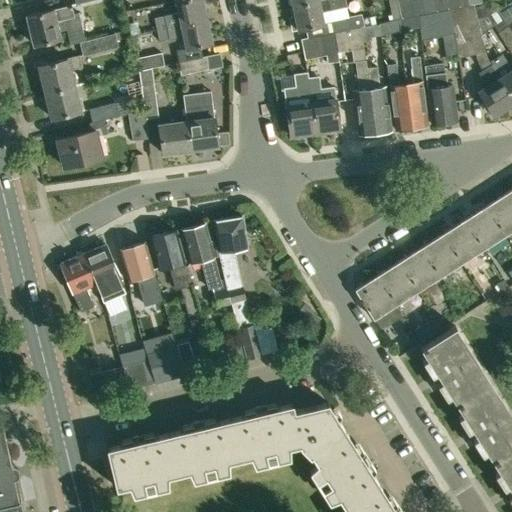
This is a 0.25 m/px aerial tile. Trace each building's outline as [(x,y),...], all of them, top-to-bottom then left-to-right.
[(175,0),(178,12),(154,17),(156,28),(206,16),(202,0),(175,0)] [(323,34),(334,32),(360,27),(362,26),(362,25),(360,18),(359,13),(324,21),(322,12),(347,6),(345,0),(313,0),(292,5),(295,16),(289,17),(292,30),(297,29),(298,29),(320,24),(322,34),(323,34)] [(397,0),(401,17),(401,19),(418,15),(424,14),(435,11),(432,0),(397,0)] [(432,0),(435,11),(447,9),(445,0),(432,0)] [(449,8),(459,6),(457,0),(445,0),(447,9),(449,8)] [(511,0),(497,9),(504,21),(511,16),(511,0)] [(488,1),(482,2),(487,16),(489,19),(489,20),(497,31),(498,31),(507,25),(499,14),(499,13),(496,9),(488,1)] [(459,6),(449,8),(454,32),(454,34),(458,57),(477,53),(485,51),(480,29),(473,3),(470,4),(459,6)] [(86,40),(86,39),(79,11),(73,12),(71,5),(53,9),(53,8),(27,15),(34,44),(60,38),(58,31),(66,29),(69,44),(80,41),(86,40)] [(447,60),(458,57),(454,34),(454,32),(449,8),(447,9),(435,11),(424,14),(418,15),(419,26),(420,39),(442,35),(447,60)] [(418,15),(401,19),(400,19),(400,30),(419,26),(418,15)] [(206,16),(156,28),(159,41),(183,35),(186,48),(212,42),(206,16)] [(367,17),(360,18),(362,25),(369,24),(367,17)] [(401,17),(380,22),(381,34),(400,30),(400,19),(401,19),(401,17)] [(381,34),(380,22),(369,24),(362,25),(362,26),(360,27),(361,38),(381,34)] [(507,26),(504,28),(498,32),(511,54),(511,33),(507,26)] [(360,27),(334,32),(336,51),(361,47),(360,38),(361,38),(360,27)] [(86,40),(80,41),(83,54),(118,45),(114,32),(86,39),(86,40)] [(327,54),(325,55),(326,62),(338,62),(336,51),(334,32),(323,34),(327,54)] [(322,34),(301,38),(305,59),(325,55),(327,54),(323,34),(322,34)] [(166,64),(164,52),(137,58),(139,70),(151,67),(166,64)] [(181,75),(223,66),(220,53),(178,62),(181,75)] [(79,55),(39,65),(45,91),(74,85),(70,69),(82,66),(79,55)] [(413,82),(405,83),(411,126),(427,124),(418,61),(418,55),(409,56),(410,62),(413,82)] [(511,69),(510,71),(503,60),(493,66),(492,66),(511,96),(511,69)] [(374,131),(367,67),(366,61),(355,62),(359,89),(353,90),(358,133),(374,131)] [(457,119),(452,85),(445,86),(442,63),(423,65),(431,123),(457,119)] [(394,64),(386,65),(395,129),(411,126),(405,83),(397,85),(394,64)] [(374,131),(391,129),(386,85),(380,86),(377,66),(367,67),(374,131)] [(511,102),(511,96),(492,66),(485,71),(480,74),(488,85),(478,91),(493,115),(511,102)] [(139,70),(144,109),(146,118),(157,116),(151,67),(139,70)] [(297,87),(284,89),(286,104),(290,135),(315,131),(311,101),(307,71),(295,73),(297,87)] [(74,85),(45,91),(52,118),(80,111),(74,85)] [(311,101),(315,131),(340,128),(335,97),(311,101)] [(94,122),(105,119),(119,116),(115,102),(90,108),(94,122)] [(184,108),(186,121),(190,149),(218,145),(212,104),(184,108)] [(148,136),(146,118),(144,109),(132,113),(136,139),(148,136)] [(102,156),(97,136),(109,133),(105,119),(94,122),(89,123),(91,130),(76,134),(57,138),(64,166),(102,156)] [(186,121),(158,124),(162,153),(190,149),(186,121)] [(227,130),(216,132),(218,144),(229,143),(227,130)] [(511,196),(508,190),(486,204),(505,234),(511,229),(511,196)] [(486,204),(464,218),(483,248),(505,234),(486,204)] [(218,220),(215,220),(218,240),(221,254),(218,254),(224,278),(231,303),(246,299),(234,248),(247,246),(242,216),(229,218),(225,216),(220,217),(218,220)] [(464,218),(442,232),(461,262),(483,248),(464,218)] [(205,222),(181,229),(189,261),(201,258),(208,288),(212,287),(217,306),(231,303),(224,278),(219,279),(213,256),(217,255),(213,240),(210,241),(205,222)] [(183,261),(180,249),(176,230),(150,236),(158,267),(169,264),(175,288),(180,287),(190,284),(185,265),(181,266),(179,262),(183,261)] [(442,232),(420,246),(439,276),(461,262),(442,232)] [(154,272),(150,261),(145,241),(120,249),(125,268),(129,279),(137,277),(145,305),(162,300),(161,295),(154,272)] [(106,243),(83,253),(104,301),(125,292),(118,274),(119,274),(106,243)] [(420,246),(399,260),(417,290),(439,276),(420,246)] [(83,253),(60,263),(81,311),(93,306),(85,288),(95,284),(102,302),(104,301),(83,253)] [(399,260),(377,274),(395,304),(417,290),(399,260)] [(377,274),(355,288),(374,318),(395,304),(377,274)] [(190,284),(180,287),(188,318),(199,315),(190,284)] [(255,324),(239,329),(240,338),(246,359),(263,355),(256,327),(255,324)] [(414,330),(421,341),(431,335),(424,324),(414,330)] [(456,326),(421,348),(457,404),(492,382),(456,326)] [(411,329),(406,332),(412,342),(417,339),(411,329)] [(144,342),(149,361),(155,381),(184,373),(178,353),(173,334),(144,342)] [(234,361),(246,359),(240,338),(229,340),(234,361)] [(176,344),(181,360),(183,369),(196,366),(189,341),(176,344)] [(230,351),(228,341),(212,344),(215,359),(216,366),(233,362),(230,351)] [(193,349),(198,366),(213,361),(208,344),(193,349)] [(122,367),(127,384),(128,388),(154,382),(147,359),(122,365),(122,367)] [(95,392),(127,384),(122,367),(101,372),(91,375),(95,392)] [(511,414),(492,382),(457,404),(493,461),(511,448),(511,414)] [(363,450),(359,452),(328,402),(295,410),(291,403),(267,408),(266,404),(255,407),(256,411),(204,423),(204,420),(193,422),(194,426),(144,438),(143,434),(133,437),(134,440),(107,447),(116,487),(305,442),(348,511),(402,511),(403,511),(397,503),(393,505),(365,461),(369,459),(363,450)] [(0,507),(19,504),(19,503),(2,424),(0,424),(0,507)] [(511,448),(493,461),(511,490),(511,448)] [(0,507),(0,511),(22,511),(20,503),(19,503),(19,504),(0,507)]
